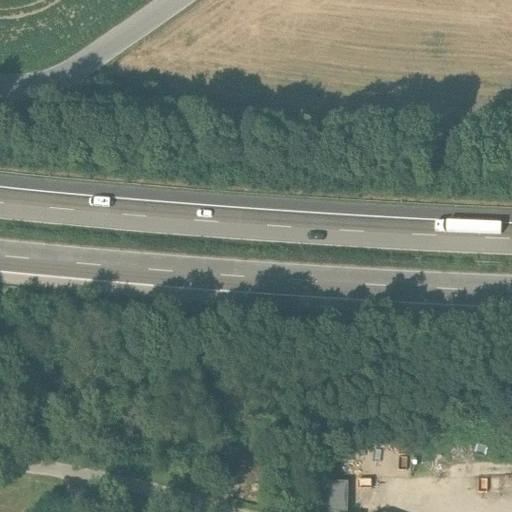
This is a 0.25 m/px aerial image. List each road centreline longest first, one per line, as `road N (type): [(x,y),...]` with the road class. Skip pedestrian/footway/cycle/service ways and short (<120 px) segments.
road 1 (motorway): [(511,243),(0,205)]
road 2 (motorway): [(0,258),(511,295)]
road 3 (unclassified): [(0,83),(56,80),(182,0)]
